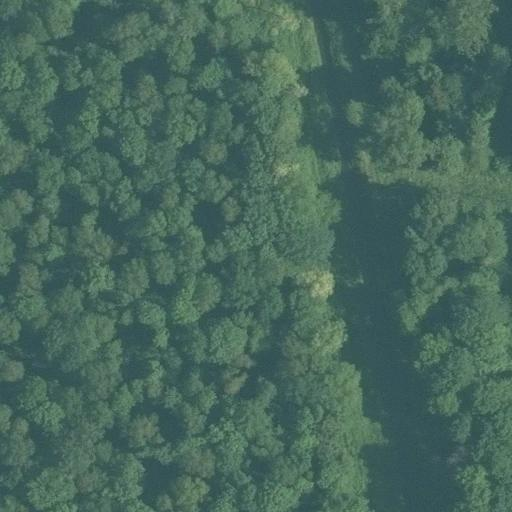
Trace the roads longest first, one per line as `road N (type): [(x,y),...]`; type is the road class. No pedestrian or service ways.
road 1 (track): [(438,511),(341,0)]
road 2 (track): [(511,220),(378,194)]
